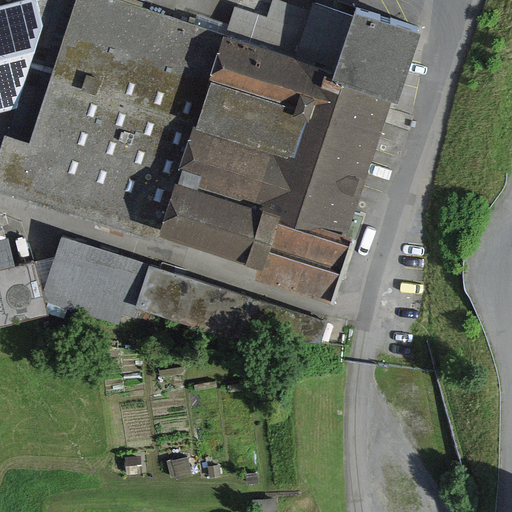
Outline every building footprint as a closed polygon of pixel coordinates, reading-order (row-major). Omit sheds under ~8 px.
[(0,111),(29,105),(64,0),(24,0),(0,6),(0,111)] [(199,34),(100,0),(64,0),(29,105),(0,186),(130,231),(135,217),(199,34)] [(345,7),(321,76),(382,97),(397,102),(420,33),(345,7)] [(321,76),(199,34),(135,217),(238,253),(253,208),(346,240),(356,213),(344,209),(382,97),(321,76)] [(253,208),(238,253),(234,264),(327,296),(346,240),(253,208)]
